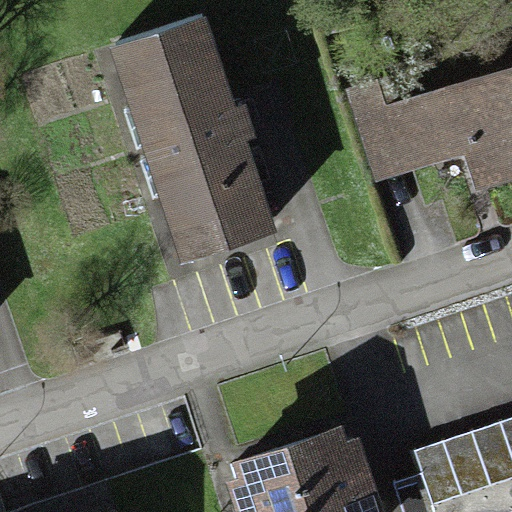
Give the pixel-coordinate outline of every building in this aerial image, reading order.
[(195,2),(106,32),(175,240),(264,211),(195,2)] [(511,20),(499,25),(511,60),(511,20)] [(386,38),(337,55),(371,149),(451,121),(468,168),(511,152),(511,60),(499,25),(395,62),(386,38)] [(376,511),(341,411),(218,454),(238,511),(376,511)] [(511,480),(511,416),(412,448),(420,474),(395,482),(404,511),(431,511),(430,506),(511,480)] [(107,511),(104,500),(60,511),(107,511)]
